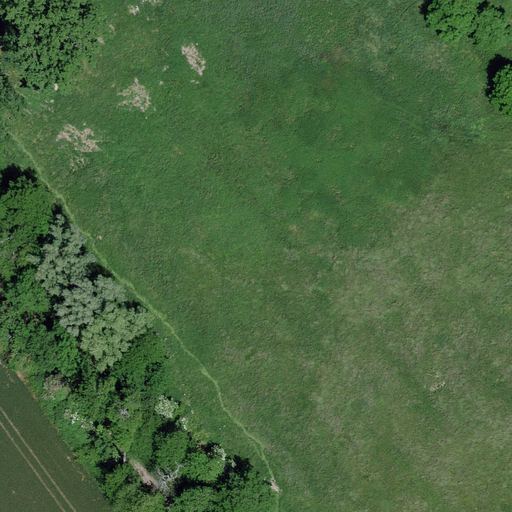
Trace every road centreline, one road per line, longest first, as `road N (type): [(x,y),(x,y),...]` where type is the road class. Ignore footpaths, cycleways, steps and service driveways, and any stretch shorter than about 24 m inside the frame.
road 1 (unknown): [(511,373),(290,69),(254,0)]
road 2 (track): [(0,260),(188,511)]
